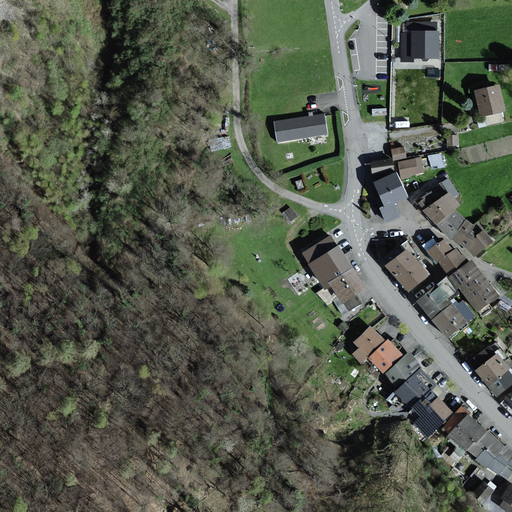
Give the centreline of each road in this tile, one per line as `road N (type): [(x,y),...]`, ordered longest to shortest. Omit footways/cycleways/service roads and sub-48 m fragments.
road 1 (residential): [(351,213),(288,195),(257,172),(239,137),(234,0)]
road 2 (residential): [(511,430),(366,263),(353,228)]
road 3 (residential): [(351,213),(353,135),(336,24)]
